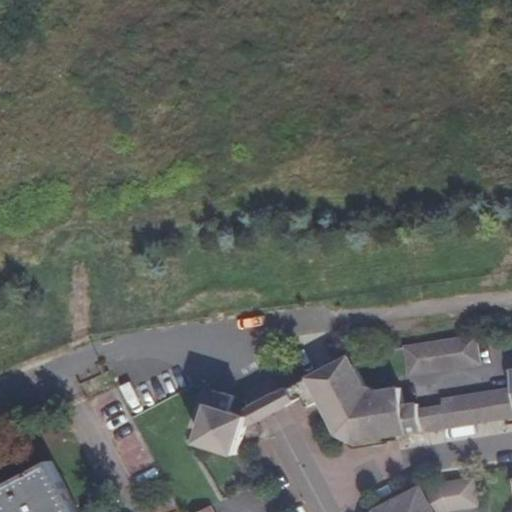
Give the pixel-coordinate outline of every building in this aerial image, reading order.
[(480,334),(453,338),(457,364),(485,360),(480,334)] [(453,338),(410,344),(415,370),(457,364),(453,338)] [(307,395),(313,405),(324,399),(328,405),(343,432),(358,440),(389,436),(427,430),(423,409),(422,405),(409,406),(405,388),(380,391),(378,387),(372,383),(365,386),(348,357),(300,382),(307,395)] [(294,386),(300,398),(307,395),(300,382),(294,386)] [(288,404),(300,398),(294,386),(283,392),(288,404)] [(224,392),(209,387),(205,402),(217,407),(214,419),(207,441),(243,452),(249,439),(267,431),(262,419),(257,406),(254,408),(248,399),(241,397),(239,394),(226,390),(224,392)] [(511,390),(491,393),(495,419),(508,417),(511,416),(511,390)] [(257,406),(262,419),(289,406),(288,404),(283,392),(257,406)] [(483,395),(476,396),(479,421),(486,420),(493,419),(495,419),(491,393),(483,395)] [(476,396),(462,397),(466,424),(479,421),(476,396)] [(466,424),(462,397),(447,400),(448,406),(450,426),(466,424)] [(217,407),(205,402),(204,407),(208,417),(214,419),(217,407)] [(435,407),(423,409),(427,430),(440,428),(450,426),(448,406),(435,407)] [(77,511),(52,465),(0,491),(0,511),(77,511)] [(451,482),(433,489),(429,491),(427,486),(380,508),(379,510),(378,511),(450,511),(458,509),(483,506),(479,479),(451,482)]
